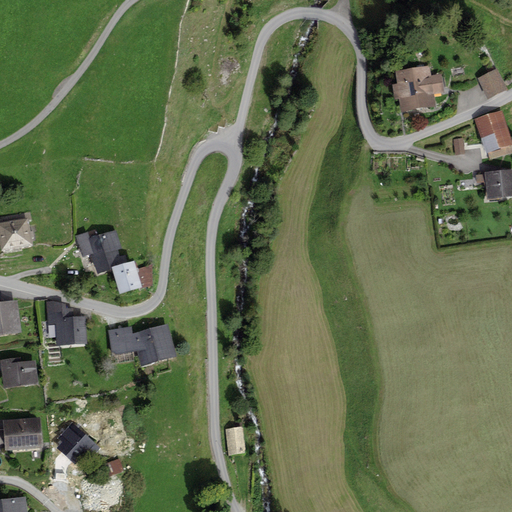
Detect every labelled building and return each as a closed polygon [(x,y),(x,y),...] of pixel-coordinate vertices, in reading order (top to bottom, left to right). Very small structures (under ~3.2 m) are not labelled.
[(431,70),(399,75),(401,88),(396,89),(399,103),(404,102),(406,115),(434,110),(432,100),(446,98),(443,78),(432,80),(431,70)] [(497,70),(479,79),(488,99),(507,91),(497,70)] [(511,143),(502,115),(476,124),(487,156),(511,147),(511,143)] [(460,140),(452,141),(454,157),(463,156),(460,140)] [(511,175),(485,178),(487,200),(511,197),(511,175)] [(30,222),(0,226),(0,239),(3,255),(36,249),(30,222)] [(98,233),(77,239),(83,259),(93,256),(101,280),(117,275),(116,271),(130,267),(119,235),(99,240),(98,233)] [(130,267),(116,271),(117,275),(124,299),(154,290),(154,269),(142,272),(140,264),(130,267)] [(0,338),(21,335),(16,305),(0,307),(0,338)] [(70,312),(47,314),(48,329),(56,328),(58,349),(88,346),(85,322),(71,323),(70,312)] [(140,329),(112,335),(116,354),(141,349),(145,365),(175,359),(169,328),(141,334),(140,329)] [(20,361),(0,364),(0,372),(4,393),(40,387),(36,363),(21,366),(20,361)] [(42,421),(4,425),(7,454),(44,450),(42,421)] [(243,432),(226,434),(228,458),(245,456),(243,432)] [(117,462),(102,468),(106,482),(122,477),(117,462)] [(26,511),(25,498),(0,500),(0,511),(26,511)]
